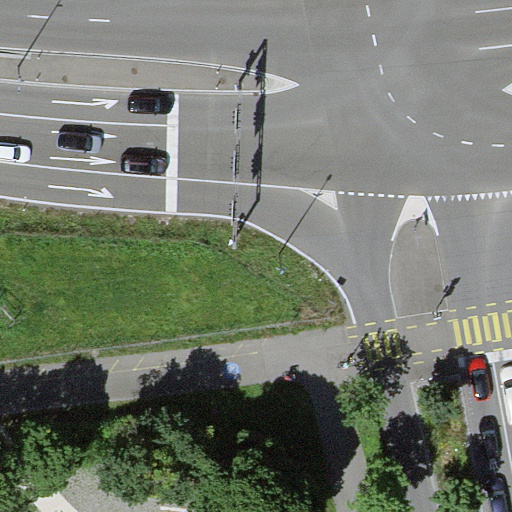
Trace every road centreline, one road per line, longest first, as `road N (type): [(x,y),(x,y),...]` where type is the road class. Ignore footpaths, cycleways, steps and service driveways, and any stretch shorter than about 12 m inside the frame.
road 1 (unclassified): [(367,149),(392,342),(429,511)]
road 2 (secondary): [(0,134),(173,148),(367,149)]
road 3 (unclassified): [(510,511),(478,325),(461,147)]
road 4 (secondary): [(353,22),(109,20)]
road 5 (secondary): [(461,147),(443,15)]
road 6 (secondary): [(353,22),(367,149)]
